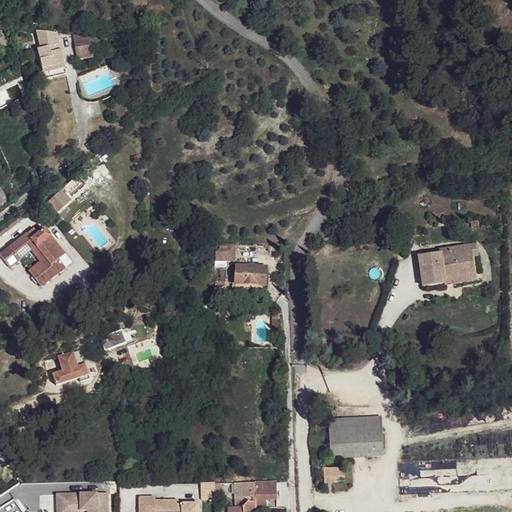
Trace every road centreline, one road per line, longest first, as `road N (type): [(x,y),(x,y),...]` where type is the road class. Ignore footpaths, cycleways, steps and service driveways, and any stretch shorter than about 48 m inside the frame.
road 1 (residential): [(307,511),(292,277)]
road 2 (unknown): [(65,39),(80,144),(0,216)]
